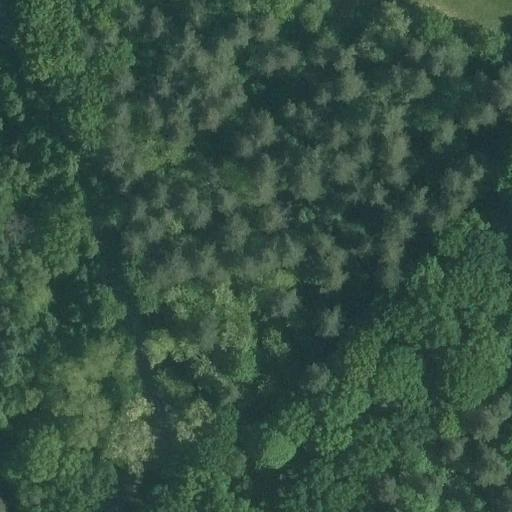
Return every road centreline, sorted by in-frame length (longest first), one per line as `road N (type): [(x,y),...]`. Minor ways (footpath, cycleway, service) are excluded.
road 1 (unknown): [(0,61),(63,196),(146,436),(331,511)]
road 2 (unclassified): [(146,436),(132,341),(72,122),(30,39),(0,12)]
road 3 (track): [(146,436),(329,436),(511,380)]
road 4 (unclassified): [(269,511),(175,469),(146,436)]
